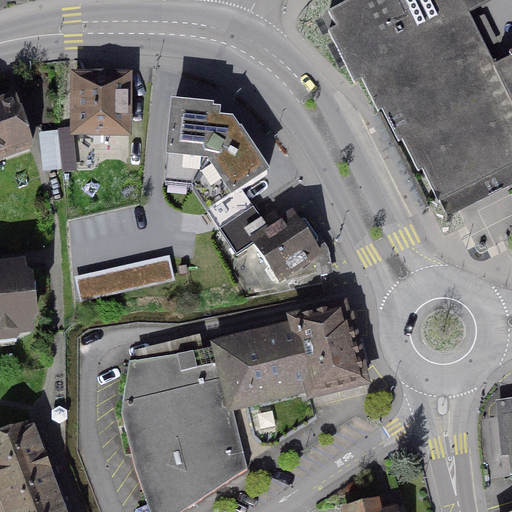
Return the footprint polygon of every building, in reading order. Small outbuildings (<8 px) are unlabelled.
[(488,179),(511,166),(511,58),(508,60),(510,64),(508,65),(511,73),(511,82),(503,87),(465,12),(470,9),(476,0),(354,0),(327,14),(335,30),(327,34),(352,86),(360,82),(376,114),(380,112),(381,114),(397,144),(401,142),(417,174),(421,172),(437,204),(488,179)] [(125,81),(74,81),(74,135),(125,136),(125,81)] [(0,160),(29,151),(12,100),(0,104),(0,160)] [(240,192),(267,175),(240,134),(230,126),(218,124),(218,114),(211,113),(212,109),(172,106),(168,176),(198,181),(217,208),(240,192)] [(381,114),(371,119),(418,213),(428,208),(397,144),(381,114)] [(70,170),(67,134),(58,135),(61,171),(70,170)] [(262,225),(252,210),(240,192),(217,208),(206,214),(218,232),(228,247),(262,225)] [(317,256),(293,219),(251,246),(276,284),(291,274),(295,279),(313,267),(309,262),(317,256)] [(81,302),(175,281),(169,257),(76,278),(81,302)] [(0,333),(9,332),(12,336),(28,334),(27,325),(32,320),(26,315),(23,290),(27,284),(22,280),(20,271),(0,273),(0,333)] [(230,411),(308,392),(310,398),(363,385),(355,352),(348,323),(344,323),(341,310),(291,323),(293,330),(241,343),(215,349),(230,411)] [(185,357),(127,365),(120,416),(141,494),(164,502),(187,510),(246,472),(230,411),(215,349),(185,357)] [(51,422),(58,425),(64,421),(64,414),(58,410),(51,414),(51,422)] [(511,416),(503,417),(509,477),(511,477),(511,416)] [(0,507),(1,511),(61,511),(58,500),(44,464),(31,429),(0,440),(0,507)]
